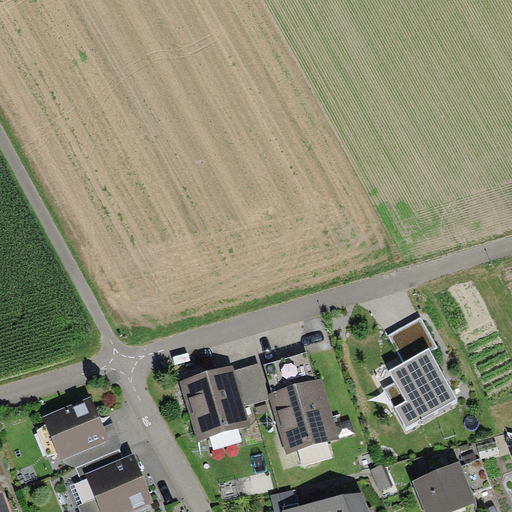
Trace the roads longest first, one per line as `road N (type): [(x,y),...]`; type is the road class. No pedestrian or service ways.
road 1 (residential): [(511,242),(121,361)]
road 2 (unclassified): [(121,361),(0,124)]
road 3 (residential): [(206,511),(121,361)]
road 4 (residential): [(121,361),(0,397)]
